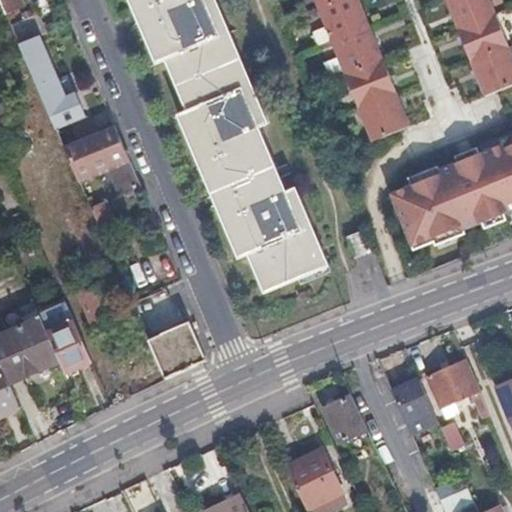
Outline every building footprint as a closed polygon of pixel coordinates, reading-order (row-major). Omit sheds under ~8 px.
[(0,0),(5,12),(24,4),(22,0),(0,0)] [(145,16),(138,0),(130,0),(157,68),(166,65),(145,16)] [(195,55),(172,0),(138,0),(145,16),(166,65),(168,64),(189,116),(188,117),(229,217),(247,261),(250,260),(266,298),(291,288),(240,165),(195,55)] [(172,0),(195,55),(240,165),(291,288),(316,277),(284,200),(282,200),(255,135),(257,134),(202,0),(172,0)] [(202,0),(257,134),(263,132),(219,24),(209,1),(211,0),(202,0)] [(314,0),(372,142),(410,127),(374,38),(370,40),(360,16),(365,14),(359,0),(314,0)] [(445,0),(485,97),(511,85),(511,55),(489,0),(445,0)] [(374,38),(365,14),(360,16),(370,40),(374,38)] [(38,33),(43,31),(37,17),(12,27),(18,42),(22,40),(38,33)] [(65,97),(38,33),(22,40),(60,128),(68,124),(86,118),(76,94),(65,97)] [(240,264),(247,261),(229,217),(188,117),(180,120),(240,264)] [(94,131),(86,118),(68,124),(74,140),(94,131)] [(125,158),(111,124),(94,131),(74,140),(63,145),(78,178),(108,165),(125,158)] [(284,200),(257,134),(255,135),(282,200),(284,200)] [(390,194),(413,251),(435,242),(434,239),(461,227),(463,231),(483,223),(481,219),(502,211),(504,214),(511,210),(511,145),(506,148),(504,144),(438,170),(440,174),(390,194)] [(138,186),(125,158),(108,165),(120,195),(138,186)] [(284,200),(316,277),(328,272),(297,195),(284,200)] [(103,203),(91,209),(98,226),(110,221),(103,203)] [(371,254),(362,233),(346,240),(355,260),(371,254)] [(247,261),(263,300),(266,298),(250,260),(247,261)] [(108,278),(81,289),(95,321),(121,310),(108,278)] [(320,309),(322,315),(331,312),(330,311),(328,305),(320,309)] [(48,333),(41,315),(3,333),(22,376),(60,360),(48,333)] [(292,319),(295,325),(306,321),(303,315),(292,319)] [(92,362),(74,321),(48,333),(60,360),(66,373),(92,362)] [(206,360),(188,322),(147,339),(164,380),(206,360)] [(0,364),(8,382),(22,376),(3,333),(0,333),(0,364)] [(427,377),(443,411),(473,397),(480,412),(490,407),(482,391),(481,392),(465,359),(427,377)] [(0,417),(19,409),(8,382),(0,364),(0,417)] [(511,378),(493,386),(508,423),(511,432),(511,378)] [(412,435),(439,423),(419,380),(392,392),(412,435)] [(367,431),(351,395),(325,407),(341,443),(367,431)] [(465,445),(454,423),(442,428),(452,451),(465,445)] [(323,449),(287,467),(308,511),(344,493),(323,449)] [(463,476),(436,488),(442,502),(469,489),(463,476)] [(479,511),(469,489),(442,502),(446,511),(453,511),(470,504),(473,511),(479,511)] [(249,511),(241,495),(206,511),(249,511)]
